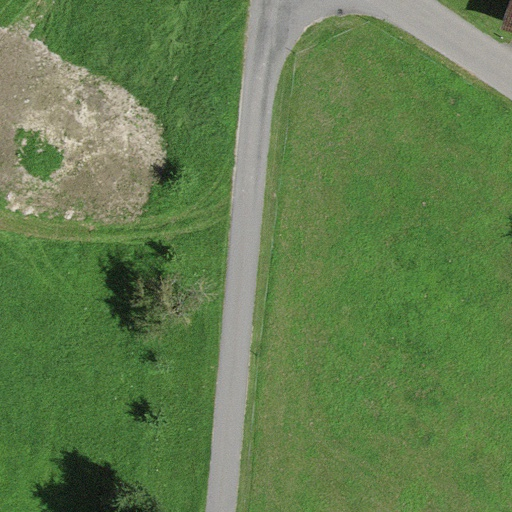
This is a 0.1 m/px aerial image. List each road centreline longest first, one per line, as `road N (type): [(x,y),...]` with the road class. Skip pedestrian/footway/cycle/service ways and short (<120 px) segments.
road 1 (residential): [(218,511),(264,43),(278,0)]
road 2 (residential): [(406,0),(511,72)]
